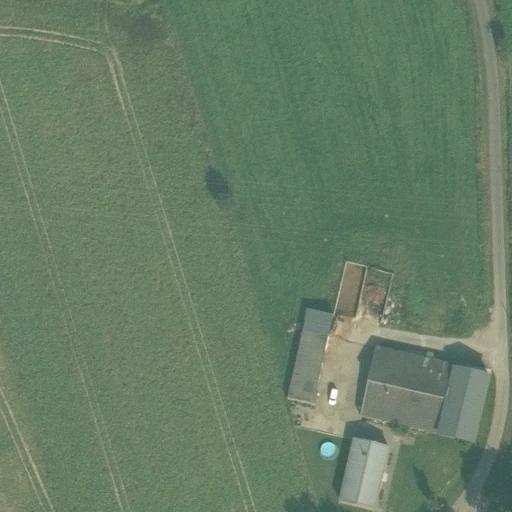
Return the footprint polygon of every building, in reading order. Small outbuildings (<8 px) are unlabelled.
[(307,310),(302,331),(329,337),(335,315),(307,310)] [(329,337),(302,331),(286,401),(313,407),(329,337)] [(455,366),(376,348),(360,418),(439,436),(455,371),(454,371),(455,366)] [(489,379),(455,371),(439,436),(474,444),(489,379)] [(388,448),(355,440),(340,504),(373,511),(388,448)]
